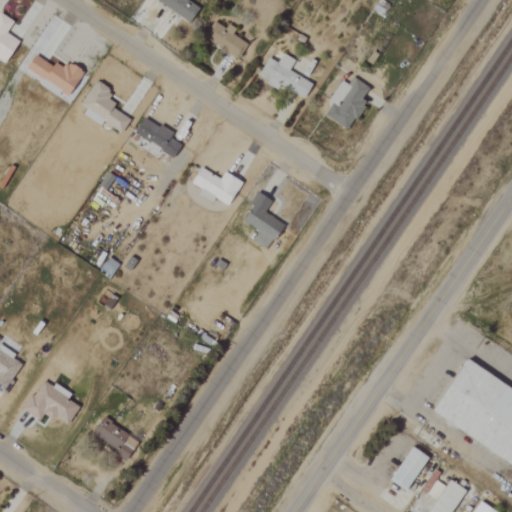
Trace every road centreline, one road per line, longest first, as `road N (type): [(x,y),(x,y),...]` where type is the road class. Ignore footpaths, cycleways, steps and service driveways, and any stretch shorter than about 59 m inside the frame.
road 1 (residential): [(128,511),(477,0)]
road 2 (residential): [(292,511),(511,193)]
road 3 (residential): [(64,0),(346,193)]
